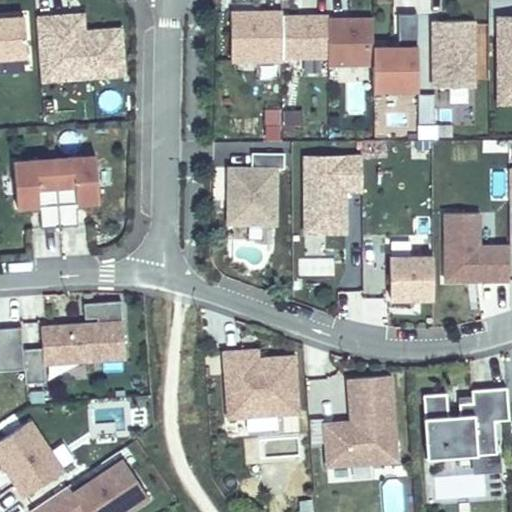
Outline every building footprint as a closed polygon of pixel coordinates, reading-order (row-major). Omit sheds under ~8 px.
[(126,72),(120,22),(86,25),(83,7),(32,10),(40,81),(126,72)] [(0,54),(24,52),(20,9),(0,10),(0,54)] [(282,16),(282,11),(230,12),(231,61),(282,61),(282,57),(282,16)] [(418,90),(417,13),(398,14),(398,47),(372,47),(372,65),(373,90),(418,90)] [(282,57),(327,57),(327,18),(327,16),(282,16),(282,57)] [(372,47),(372,17),(327,18),(327,57),(327,66),(372,65),(372,47)] [(474,87),(472,20),(431,20),(432,88),(474,87)] [(349,85),(348,113),(363,113),(364,85),(349,85)] [(434,125),(433,95),(418,95),(418,126),(434,125)] [(262,123),(278,122),(278,105),(261,106),(262,123)] [(302,123),(302,108),(281,108),(281,123),(302,123)] [(98,202),(95,156),(54,159),(59,227),(77,226),(76,209),(76,204),(85,203),(98,202)] [(345,233),(344,191),(362,191),(361,157),(304,157),(305,221),(325,221),(325,233),(345,233)] [(59,227),(54,159),(13,162),(16,208),(30,207),(39,206),(39,212),(40,228),(59,227)] [(276,169),(228,168),(227,224),(275,225),(276,169)] [(480,209),(439,209),(439,277),(508,279),(508,242),(481,240),(480,209)] [(325,233),(325,221),(305,221),(305,233),(325,233)] [(430,251),(387,250),(385,297),(432,297),(430,251)] [(124,358),(120,301),(83,304),(85,318),(97,317),(98,323),(67,325),(67,330),(59,331),(59,326),(41,327),(42,348),(22,349),(24,370),(25,384),(45,383),(44,364),(124,358)] [(22,349),(21,328),(0,329),(0,372),(24,370),(22,349)] [(257,359),(256,350),(242,351),(243,364),(251,364),(251,360),(257,359)] [(297,413),(293,357),(257,359),(251,360),(251,364),(243,364),(242,351),(222,352),(227,418),(297,413)] [(125,376),(125,366),(110,367),(111,377),(125,376)] [(326,466),(396,461),(389,376),(353,379),(357,424),(353,426),(343,427),(343,422),(322,424),(326,466)] [(357,424),(353,379),(347,379),(350,421),(343,422),(343,427),(353,426),(357,424)] [(446,393),(423,395),(425,418),(424,418),(427,459),(497,453),(495,421),(509,419),(507,388),(471,390),(472,402),(459,403),(460,415),(448,416),(446,393)] [(98,429),(125,425),(122,406),(95,410),(98,429)] [(63,471),(29,420),(0,439),(0,461),(24,497),(63,471)] [(129,511),(148,499),(122,461),(72,494),(67,486),(27,511),(129,511)]
